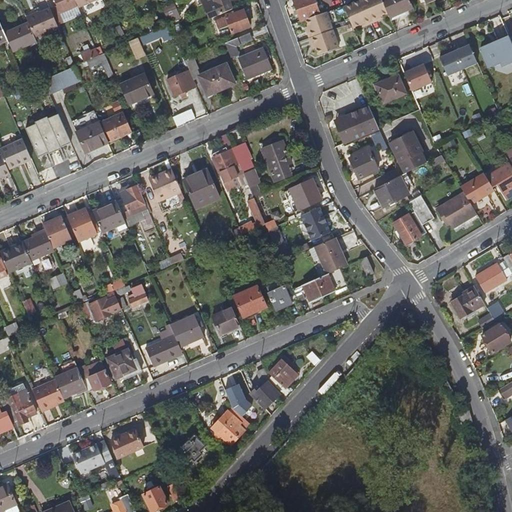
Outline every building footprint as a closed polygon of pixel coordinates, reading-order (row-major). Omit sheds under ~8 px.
[(74,0),(53,0),(60,14),(77,7),(74,0)] [(78,9),(97,0),(74,0),(77,7),(78,9)] [(200,0),(209,20),(232,10),(228,0),(200,0)] [(320,14),(314,0),(293,0),(301,21),(320,14)] [(338,0),(320,0),(324,8),(339,1),(338,0)] [(385,9),(381,0),(363,0),(362,1),(372,24),(379,20),(378,18),(381,17),(387,14),(385,9)] [(381,0),(385,9),(387,14),(390,19),(413,9),(409,0),(381,0)] [(372,24),(362,1),(345,8),(351,24),(353,29),(360,26),(363,25),(364,27),(372,24)] [(174,4),(162,9),(165,15),(176,10),(174,4)] [(176,10),(165,15),(169,24),(181,19),(175,4),(174,4),(176,10)] [(59,29),(51,9),(27,19),(29,24),(35,38),(59,29)] [(243,11),(226,18),(229,26),(232,34),(250,26),(243,11)] [(327,13),(306,20),(309,27),(310,30),(307,31),(310,39),(333,30),(327,12),(327,13)] [(229,26),(226,18),(215,22),(218,30),(229,26)] [(7,40),(12,52),(36,42),(35,38),(29,24),(5,34),(7,40)] [(118,36),(119,40),(125,37),(119,26),(114,28),(118,36)] [(171,30),(174,35),(183,32),(180,26),(171,30)] [(162,36),(159,30),(145,36),(143,37),(145,42),(152,39),(153,40),(162,36)] [(340,48),(333,30),(310,39),(313,47),(316,46),(317,49),(319,56),(340,48)] [(174,38),(171,33),(165,35),(167,41),(174,38)] [(249,40),(247,35),(237,39),(239,45),(249,40)] [(119,40),(118,36),(110,40),(114,50),(122,46),(119,40)] [(511,42),(510,38),(499,44),(497,40),(487,45),(488,46),(481,49),(490,68),(495,66),(496,70),(508,75),(511,73),(511,42)] [(146,56),(138,39),(129,43),(136,60),(146,56)] [(239,45),(237,39),(225,44),(227,50),(230,58),(239,54),(236,47),(239,45)] [(80,53),(89,49),(87,45),(82,47),(84,50),(79,52),(80,53)] [(478,63),(470,45),(465,47),(446,55),(440,58),(448,76),(478,63)] [(84,63),(99,56),(96,49),(91,52),(90,50),(89,49),(80,53),(84,63)] [(263,50),(238,60),(246,80),(271,69),(263,50)] [(104,54),(99,56),(102,63),(104,68),(107,75),(108,78),(114,76),(104,54)] [(70,69),(75,67),(71,56),(65,58),(70,69)] [(102,63),(99,56),(84,63),(81,64),(82,67),(87,65),(89,69),(102,63)] [(185,61),(189,72),(194,81),(200,79),(207,96),(234,84),(227,65),(200,76),(192,58),(185,61)] [(424,64),(404,73),(413,92),(433,83),(424,64)] [(50,95),(81,81),(75,67),(70,69),(44,80),(50,95)] [(107,75),(104,68),(93,72),(96,80),(107,75)] [(186,93),(197,88),(194,81),(189,72),(167,81),(174,98),(180,96),(182,99),(187,97),(186,93)] [(407,95),(399,75),(376,85),(384,104),(407,95)] [(137,79),(146,99),(152,96),(144,76),(137,79)] [(130,106),(146,99),(137,79),(121,86),(130,106)] [(47,95),(42,84),(30,89),(36,101),(47,95)] [(15,99),(9,102),(13,112),(11,113),(17,125),(22,123),(16,110),(20,109),(15,99)] [(124,136),(127,135),(132,133),(124,115),(118,101),(110,104),(117,118),(103,125),(110,142),(124,136)] [(486,112),(483,107),(476,111),(479,116),(486,112)] [(345,144),(374,131),(379,129),(370,108),(346,117),(347,120),(337,124),(345,144)] [(426,126),(419,111),(411,115),(418,130),(426,126)] [(100,123),(95,113),(73,122),(78,133),(100,123)] [(186,126),(195,122),(191,113),(182,116),(186,126)] [(332,115),(324,118),(327,126),(333,120),(332,115)] [(86,153),(108,144),(100,123),(78,133),(86,153)] [(465,130),(463,131),(466,138),(474,134),(470,128),(465,130)] [(417,155),(424,152),(414,132),(391,145),(401,164),(417,155)] [(129,139),(134,137),(132,133),(127,135),(124,136),(127,141),(130,140),(129,139)] [(0,153),(1,156),(8,171),(32,160),(31,159),(23,140),(0,150),(0,153)] [(284,167),(291,164),(283,142),(263,151),(275,182),(288,176),(284,167)] [(32,160),(39,176),(49,172),(48,169),(66,161),(60,146),(31,159),(32,160)] [(245,146),(233,151),(239,165),(243,174),(250,171),(246,162),(251,160),(245,146)] [(379,169),(369,149),(349,158),(359,178),(379,169)] [(213,156),(224,182),(226,187),(239,182),(239,181),(245,178),(243,174),(239,165),(233,151),(227,150),(213,156)] [(422,166),(429,162),(424,152),(417,155),(422,166)] [(401,164),(406,174),(422,166),(417,155),(401,164)] [(446,161),(443,155),(432,161),(435,167),(446,161)] [(0,178),(9,174),(8,171),(1,156),(0,157),(0,178)] [(295,173),(291,164),(284,167),(288,176),(295,173)] [(511,166),(510,164),(487,177),(492,186),(496,184),(506,199),(511,195),(511,166)] [(247,184),(253,198),(262,195),(257,185),(261,183),(255,169),(250,171),(243,174),(245,178),(245,179),(247,184)] [(174,175),(172,170),(149,180),(152,185),(174,175)] [(208,171),(196,176),(197,180),(210,175),(208,171)] [(406,174),(400,177),(405,187),(412,184),(406,174)] [(174,175),(152,185),(159,203),(177,195),(182,193),(174,175)] [(197,180),(196,176),(184,181),(196,210),(220,200),(210,175),(197,180)] [(487,177),(486,175),(462,188),(465,193),(472,204),(495,190),(492,186),(487,177)] [(406,197),(409,203),(421,196),(418,191),(409,195),(405,187),(400,177),(375,190),(385,208),(406,197)] [(312,181),(290,190),(299,211),(321,201),(312,181)] [(123,201),(117,204),(122,215),(138,208),(144,205),(137,188),(120,195),(123,201)] [(299,211),(290,190),(284,193),(293,213),(299,211)] [(182,193),(177,195),(181,204),(186,202),(182,193)] [(453,229),(478,215),(472,204),(465,193),(439,210),(445,223),(448,221),(453,229)] [(421,196),(409,203),(415,212),(423,226),(435,219),(421,196)] [(247,201),(249,207),(256,204),(253,198),(247,201)] [(103,210),(94,214),(102,233),(116,227),(125,223),(122,215),(117,204),(116,201),(102,208),(103,210)] [(265,226),(256,205),(250,208),(256,223),(249,226),(248,224),(239,228),(239,229),(242,236),(265,226)] [(140,213),(138,208),(122,215),(125,223),(127,228),(143,220),(140,213)] [(87,209),(68,218),(79,242),(98,234),(87,209)] [(149,214),(147,210),(140,213),(143,220),(146,227),(153,224),(149,214)] [(407,246),(428,233),(423,226),(415,212),(394,224),(407,246)] [(317,247),(336,238),(333,232),(332,232),(329,225),(326,218),(318,221),(316,216),(309,220),(317,239),(313,241),(316,247),(317,247)] [(44,226),(46,230),(47,235),(54,249),(71,242),(62,218),(44,226)] [(127,228),(125,223),(116,227),(119,234),(128,230),(127,228)] [(277,228),(274,229),(269,231),(278,253),(286,249),(277,228)] [(23,242),(23,243),(31,262),(55,252),(54,249),(47,235),(46,230),(38,234),(38,236),(23,242)] [(348,266),(336,238),(317,247),(322,258),(329,274),(348,266)] [(23,243),(0,254),(8,273),(22,266),(26,275),(35,271),(31,262),(23,243)] [(102,243),(95,246),(99,255),(106,252),(102,243)] [(322,258),(317,247),(316,247),(309,250),(314,262),(322,258)] [(169,260),(171,265),(183,260),(181,254),(169,260)] [(373,274),(368,257),(360,261),(366,277),(373,274)] [(48,258),(39,261),(42,268),(51,265),(48,258)] [(508,279),(498,264),(476,277),(485,293),(508,279)] [(0,279),(8,276),(5,270),(0,272),(0,279)] [(339,272),(332,274),(337,287),(344,285),(339,272)] [(63,273),(50,278),(55,289),(67,284),(63,273)] [(302,286),(306,294),(310,303),(334,293),(326,275),(302,286)] [(125,286),(122,280),(111,285),(114,291),(116,291),(125,286)] [(266,287),(269,293),(281,288),(278,282),(266,287)] [(104,287),(107,294),(113,292),(114,291),(111,285),(111,284),(104,287)] [(125,286),(116,291),(119,297),(130,291),(128,285),(125,286)] [(283,287),(288,301),(296,298),(293,290),(290,285),(283,287)] [(141,286),(132,290),(134,294),(127,297),(132,309),(148,302),(141,286)] [(296,298),(298,303),(305,300),(303,296),(306,294),(302,286),(293,290),(296,298)] [(269,293),(267,294),(274,311),(290,305),(288,301),(283,287),(281,288),(269,293)] [(485,304),(475,287),(452,301),(463,318),(485,304)] [(256,288),(233,298),(242,319),(265,309),(256,288)] [(77,303),(79,307),(84,304),(88,302),(86,297),(84,299),(79,290),(73,293),(77,303)] [(113,314),(122,311),(116,297),(107,301),(113,314)] [(23,301),(30,316),(37,313),(31,298),(23,301)] [(96,321),(113,314),(107,301),(106,299),(101,301),(99,298),(93,300),(95,304),(90,306),(93,314),(96,321)] [(122,298),(118,300),(122,310),(127,307),(122,298)] [(88,302),(84,304),(89,316),(93,314),(90,306),(88,302)] [(66,312),(79,307),(77,303),(54,314),(55,317),(66,312)] [(79,307),(83,318),(89,316),(84,304),(79,307)] [(491,314),(496,321),(503,317),(497,307),(490,311),(491,314)] [(220,336),(240,327),(232,310),(213,318),(220,336)] [(66,312),(55,317),(57,322),(69,317),(66,312)] [(479,321),(483,329),(496,321),(491,314),(479,321)] [(170,327),(174,336),(179,347),(202,337),(196,322),(194,316),(170,327)] [(16,324),(5,329),(7,335),(8,337),(19,333),(16,324)] [(511,342),(501,324),(483,335),(493,352),(511,342)] [(174,336),(170,327),(169,325),(165,327),(166,330),(158,334),(162,341),(174,336)] [(35,334),(32,327),(26,330),(29,337),(35,334)] [(153,367),(182,355),(179,347),(174,336),(162,341),(145,349),(153,367)] [(0,340),(0,353),(4,351),(6,350),(6,347),(4,343),(7,343),(8,346),(11,345),(8,337),(0,340)] [(127,349),(106,359),(115,378),(136,370),(127,349)] [(298,349),(290,353),(293,360),(301,356),(298,349)] [(98,355),(88,360),(91,366),(101,361),(98,355)] [(86,389),(88,394),(111,384),(101,361),(91,366),(78,371),(86,389)] [(284,361),(269,377),(271,379),(269,382),(271,384),(286,397),(290,392),(286,388),(299,375),(284,361)] [(77,369),(74,362),(62,367),(65,374),(77,369)] [(55,381),(63,399),(86,389),(78,371),(77,369),(65,374),(54,379),(55,381)] [(286,397),(271,384),(269,382),(264,370),(257,373),(264,391),(260,395),(257,392),(253,397),(266,410),(278,396),(285,402),(288,399),(287,398),(286,397)] [(31,391),(41,413),(55,407),(54,406),(64,402),(63,399),(55,381),(31,391)] [(511,382),(498,391),(504,401),(511,395),(511,382)] [(1,414),(0,414),(0,434),(12,429),(10,424),(17,421),(4,392),(0,394),(0,400),(2,405),(7,417),(3,419),(1,414)] [(27,392),(9,400),(19,426),(28,422),(26,419),(36,415),(27,392)] [(230,443),(248,422),(233,409),(228,415),(224,411),(211,426),(216,431),(212,434),(219,441),(223,437),(230,443)] [(470,411),(467,411),(457,414),(460,427),(470,424),(473,424),(470,411)] [(120,436),(111,441),(119,460),(144,450),(136,431),(121,437),(120,436)] [(205,448),(195,437),(176,454),(187,466),(192,460),(200,453),(205,448)] [(113,461),(104,442),(72,456),(80,475),(104,465),(113,461)] [(194,462),(202,455),(200,453),(192,460),(194,462)] [(116,467),(113,461),(104,465),(107,471),(116,467)] [(174,501),(181,498),(174,484),(168,487),(174,501)] [(19,511),(8,486),(0,489),(0,511),(5,510),(5,511),(19,511)] [(160,487),(143,494),(150,511),(168,504),(160,487)] [(88,495),(78,499),(83,511),(93,507),(88,495)] [(135,511),(128,497),(121,500),(122,503),(112,508),(113,511),(135,511)] [(72,511),(69,502),(46,511),(72,511)]
